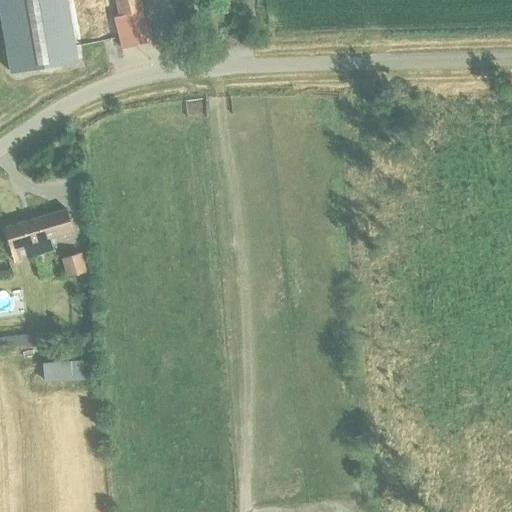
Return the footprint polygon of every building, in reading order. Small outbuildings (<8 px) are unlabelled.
[(0,0),(0,10),(11,73),(78,61),(67,0),(0,0)] [(117,0),(125,32),(129,47),(156,41),(148,9),(143,11),(139,0),(117,0)] [(67,209),(4,228),(14,263),(51,252),(47,238),(73,231),(67,209)] [(63,258),(69,277),(85,272),(79,253),(63,258)] [(0,348),(29,345),(28,334),(0,336),(0,348)] [(48,356),(48,376),(86,376),(86,356),(48,356)]
